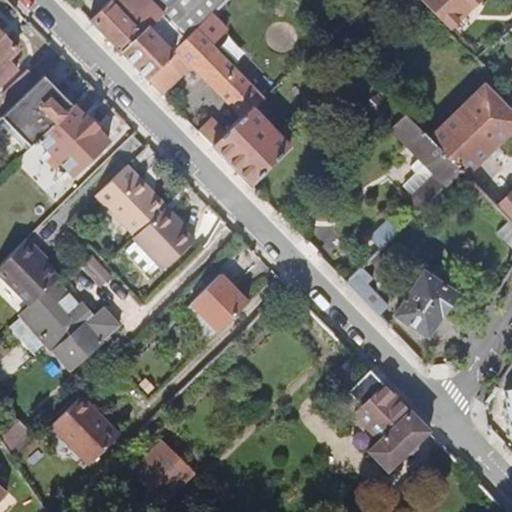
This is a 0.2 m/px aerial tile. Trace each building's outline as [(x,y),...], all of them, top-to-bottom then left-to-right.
[(109,0),(107,2),(89,20),(146,78),(174,51),(198,28),(196,26),(222,0),(109,0)] [(422,0),(445,24),(464,6),(467,9),(477,0),(422,0)] [(445,24),(448,27),(467,9),(464,6),(445,24)] [(198,28),(174,51),(192,68),(196,72),(240,118),(251,107),(253,108),(254,108),(253,107),(263,98),(213,46),(227,33),(210,15),(198,28)] [(0,82),(1,84),(26,59),(0,32),(0,82)] [(146,78),(163,96),(192,68),(174,51),(146,78)] [(2,91),(14,104),(43,76),(31,64),(2,91)] [(43,76),(14,104),(1,116),(30,145),(37,139),(71,174),(106,140),(93,127),(97,123),(88,114),(84,117),(43,76)] [(462,171),(465,174),(511,128),(511,113),(483,84),(429,137),(462,171)] [(226,132),(211,145),(250,184),(290,146),(254,108),(253,108),(251,107),(240,118),(226,132)] [(418,214),(462,171),(429,137),(407,115),(391,130),(419,159),(410,167),(415,173),(403,185),(414,196),(407,202),(418,214)] [(210,117),(197,130),(211,145),(226,132),(210,117)] [(71,174),(81,184),(116,150),(106,140),(71,174)] [(162,209),(165,207),(125,166),(94,197),(134,236),(162,209)] [(495,184),(485,194),(497,207),(507,197),(495,184)] [(497,207),(509,219),(511,221),(511,192),(507,197),(497,207)] [(162,209),(134,236),(132,238),(136,242),(126,252),(146,272),(156,262),(163,269),(193,240),(162,209)] [(511,244),(511,221),(509,219),(498,230),(511,244)] [(380,251),(399,233),(389,223),(371,241),(380,251)] [(27,238),(0,263),(0,271),(31,303),(57,278),(58,276),(45,262),(48,259),(27,238)] [(91,256),(81,266),(101,286),(111,277),(91,256)] [(394,314),(426,335),(455,292),(424,271),(394,314)] [(357,273),(346,284),(378,316),(388,306),(357,273)] [(208,342),(248,303),(221,276),(181,315),(208,342)] [(31,303),(20,314),(47,347),(49,345),(71,370),(102,344),(102,341),(119,326),(103,308),(96,314),(82,301),(68,314),(57,302),(69,292),(57,278),(31,303)] [(370,371),(355,356),(340,370),(355,386),(370,371)] [(389,468),(428,431),(370,371),(355,386),(350,391),(363,406),(356,413),(382,440),(371,450),(389,468)] [(88,465),(118,435),(81,397),(51,427),(88,465)] [(164,505),(196,472),(164,441),(132,474),(164,505)]
